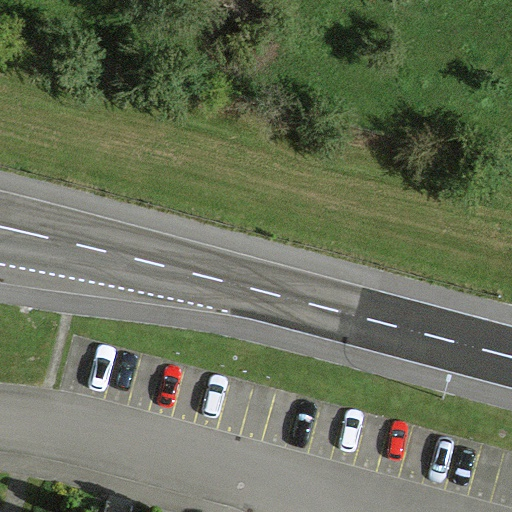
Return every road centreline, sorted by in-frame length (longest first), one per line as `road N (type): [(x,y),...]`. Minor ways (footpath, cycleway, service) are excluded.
road 1 (residential): [(0,231),(511,356)]
road 2 (residential): [(0,419),(39,419),(352,495),(347,511)]
